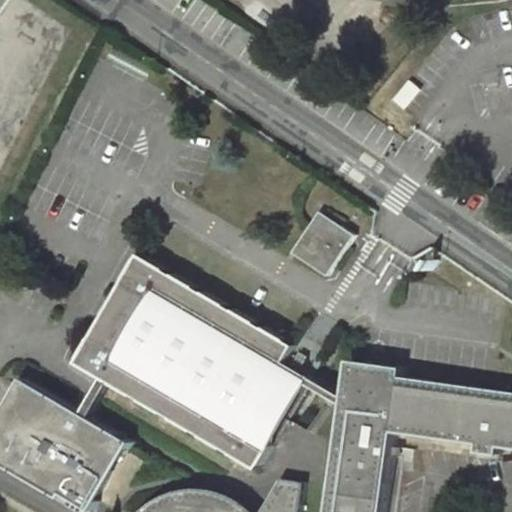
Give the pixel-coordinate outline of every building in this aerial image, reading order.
[(9,0),(0,0),(0,13),(0,14),(9,0)] [(359,235),(325,211),(298,251),(331,275),(359,235)] [(326,361),(144,256),(83,362),(109,377),(118,382),(265,467),(314,383),(317,376),(326,361)] [(410,367),(356,360),(351,395),(350,403),(335,511),(389,511),(400,432),(486,444),(485,453),(504,455),(506,445),(511,446),(511,391),(408,376),(410,367)] [(317,376),(314,383),(350,403),(351,395),(317,376)] [(88,413),(97,418),(118,382),(109,377),(88,413)] [(70,495),(98,511),(138,442),(97,418),(88,413),(28,379),(0,427),(0,459),(68,499),(70,495)] [(152,509),(148,511),(306,511),(310,483),(287,480),(268,511),(259,511),(251,505),(235,497),(220,493),(205,491),(187,493),(178,495),(169,499),(161,503),(152,509)]
